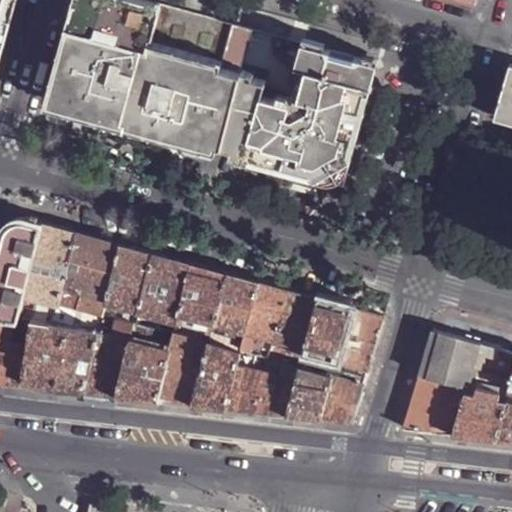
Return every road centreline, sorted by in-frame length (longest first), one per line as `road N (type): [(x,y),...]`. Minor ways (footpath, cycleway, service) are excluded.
road 1 (secondary): [(0,159),(424,275)]
road 2 (secondary): [(0,441),(291,476)]
road 3 (tertiary): [(424,275),(495,30)]
road 4 (secondary): [(360,484),(424,275)]
road 5 (residential): [(43,0),(0,155)]
road 6 (residential): [(360,484),(511,498)]
